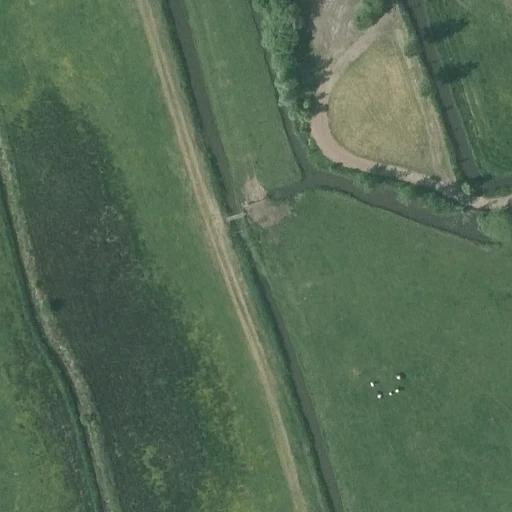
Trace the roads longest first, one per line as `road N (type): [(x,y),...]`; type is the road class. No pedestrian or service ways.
road 1 (track): [(148,0),(300,511)]
road 2 (track): [(449,191),(360,164),(323,139),(320,100),(383,0)]
road 3 (track): [(511,195),(488,203),(449,191),(389,0)]
